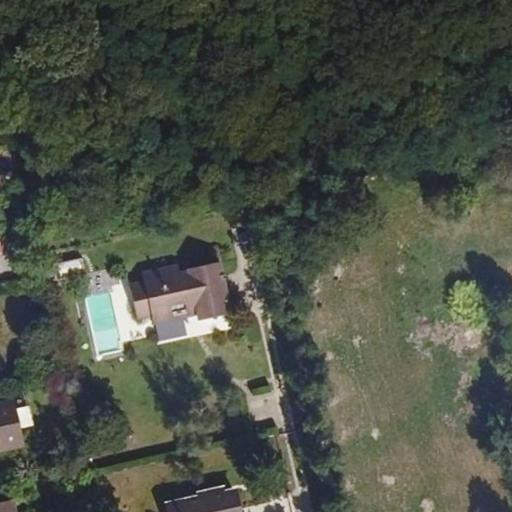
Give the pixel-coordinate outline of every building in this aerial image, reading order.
[(95,258),(64,265),(67,279),(98,272),(95,258)] [(199,321),(231,315),(220,263),(188,270),(189,273),(180,275),(178,267),(142,275),(144,284),(130,286),(136,319),(151,316),(153,325),(189,317),(187,310),(196,308),(198,315),(199,321)] [(187,310),(189,317),(198,315),(196,308),(187,310)] [(0,404),(0,451),(22,446),(12,402),(0,404)] [(240,511),(239,506),(228,509),(226,497),(225,489),(200,494),(201,497),(168,504),(169,511),(240,511)] [(228,509),(239,506),(237,495),(226,497),(228,509)] [(0,511),(14,511),(12,502),(0,504),(0,511)]
